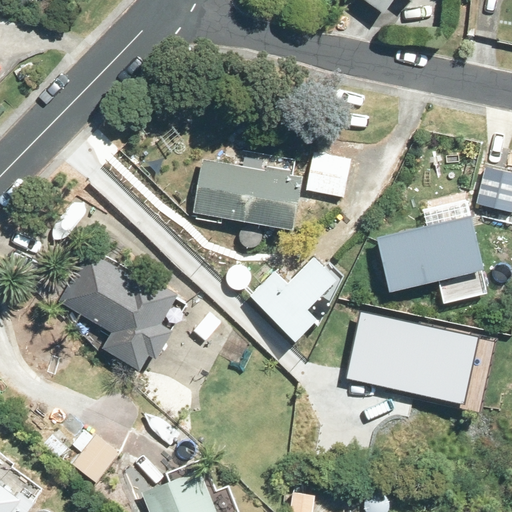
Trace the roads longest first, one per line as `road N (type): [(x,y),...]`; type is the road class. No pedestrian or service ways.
road 1 (residential): [(160,12),(511,89)]
road 2 (residential): [(160,12),(0,176)]
